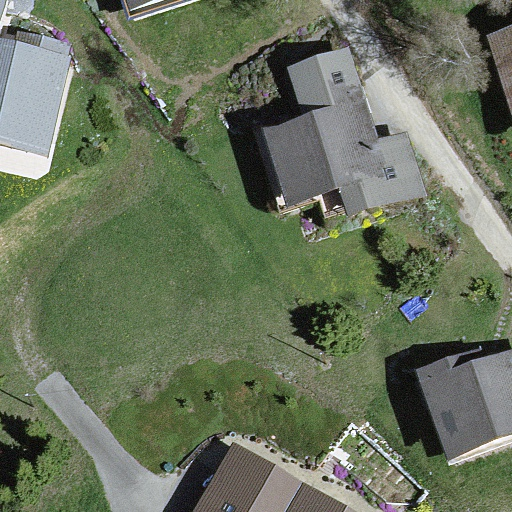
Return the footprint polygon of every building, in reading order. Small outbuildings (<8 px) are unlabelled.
[(0,22),(5,0),(0,0),(0,151),(49,162),(71,61),(0,44),(0,22)] [(132,0),(136,10),(166,0),(132,0)] [(511,29),(488,37),(511,120),(511,29)] [(300,117),(259,128),(284,212),(335,199),(342,230),(435,204),(408,140),(387,149),(352,56),(291,72),(300,117)] [(511,351),(417,382),(447,473),(511,451),(511,351)] [(347,511),(234,447),(196,511),(347,511)]
